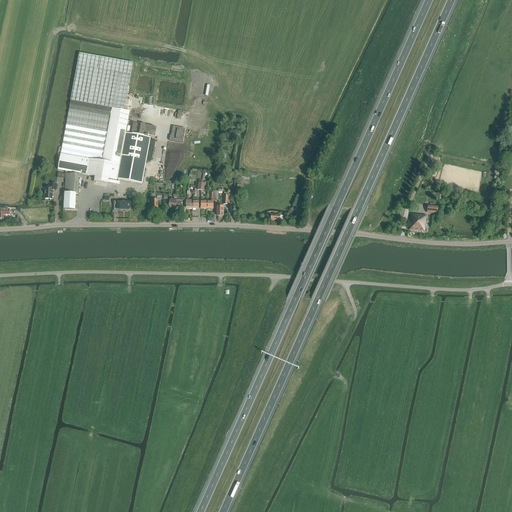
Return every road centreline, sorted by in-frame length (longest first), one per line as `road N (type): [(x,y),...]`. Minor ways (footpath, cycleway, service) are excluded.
road 1 (motorway): [(429,0),(200,511)]
road 2 (motorway): [(223,511),(451,0)]
road 3 (tertiary): [(0,230),(239,226),(509,242)]
road 4 (unclassified): [(0,275),(297,278)]
road 5 (unclassified): [(510,284),(470,290),(297,278)]
